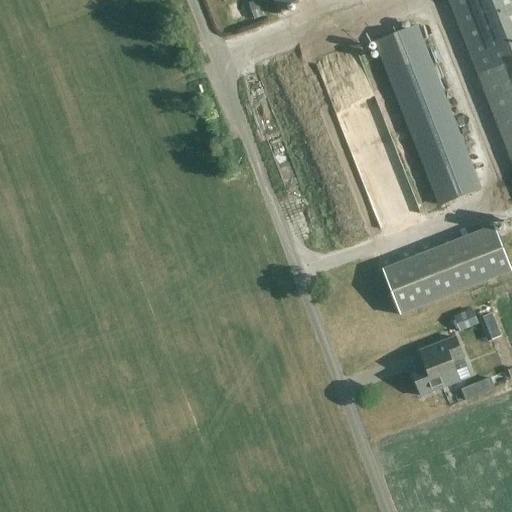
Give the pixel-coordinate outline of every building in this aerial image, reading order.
[(274,0),(278,10),(292,5),(304,0),(274,0)] [(511,0),(448,0),(511,162),(511,0)] [(376,43),(440,206),(480,190),(416,27),(376,43)] [(287,95),(339,243),(357,236),(305,88),(287,95)] [(380,219),(405,211),(383,139),(357,147),(380,219)] [(511,272),(494,226),(382,270),(400,316),(511,272)] [(473,310),(454,318),(461,334),(479,326),(473,310)] [(456,338),(420,352),(425,364),(410,370),(421,397),(460,382),(471,377),(463,358),(456,338)] [(466,406),(494,397),(491,386),(462,395),(466,406)]
